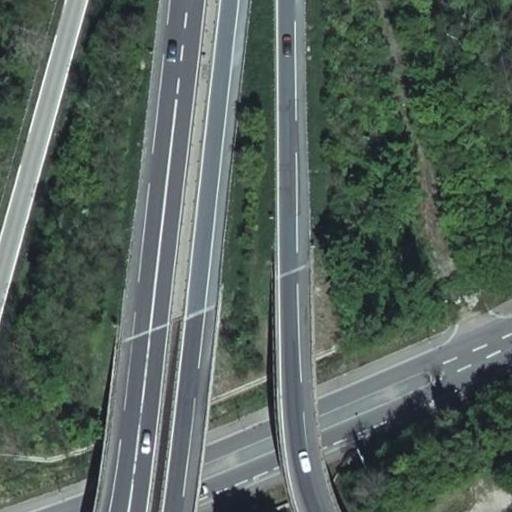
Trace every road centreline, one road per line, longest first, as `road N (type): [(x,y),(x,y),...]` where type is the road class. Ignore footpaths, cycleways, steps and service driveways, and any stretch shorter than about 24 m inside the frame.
road 1 (trunk): [(315,511),(291,419),(288,0)]
road 2 (trunk): [(175,511),(229,0)]
road 3 (secondary): [(511,343),(103,511)]
road 4 (trunk): [(181,0),(143,358)]
road 5 (trunk): [(73,0),(0,266)]
road 6 (trunk): [(143,358),(113,511)]
road 7 (trunk): [(143,358),(133,511)]
